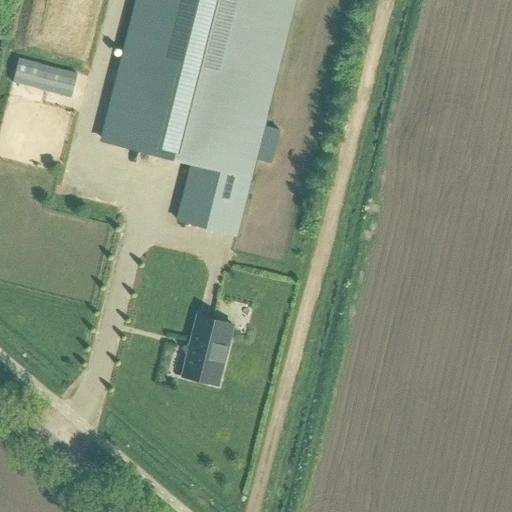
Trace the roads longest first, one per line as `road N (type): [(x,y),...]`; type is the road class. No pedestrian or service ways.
road 1 (track): [(257,511),(381,0)]
road 2 (tertiary): [(127,511),(0,404)]
